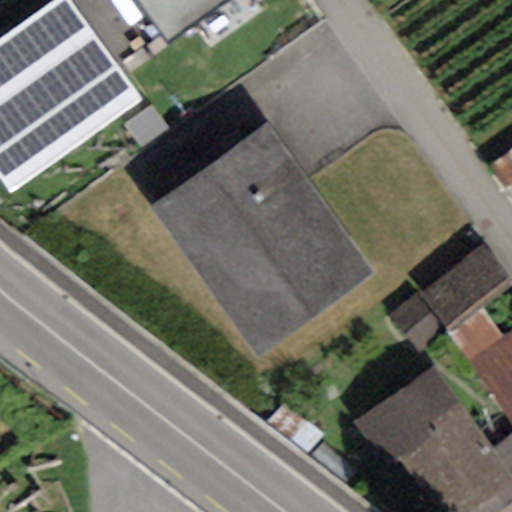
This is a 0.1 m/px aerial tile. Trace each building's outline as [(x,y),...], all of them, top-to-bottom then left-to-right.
[(138,96),(70,0),(45,0),(0,31),(0,179),(6,188),(138,96)] [(218,0),(143,0),(168,35),(218,0)] [(371,270),(266,119),(153,197),(258,348),(371,270)] [(505,323),(511,319),(511,284),(491,294),(505,323)] [(472,511),(511,482),(511,469),(431,363),(346,427),(409,511),(472,511)]
